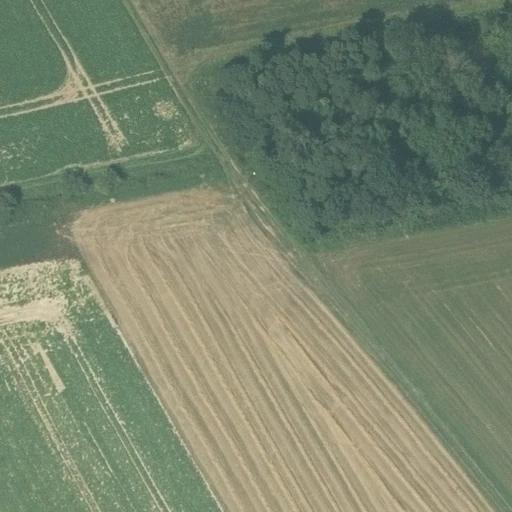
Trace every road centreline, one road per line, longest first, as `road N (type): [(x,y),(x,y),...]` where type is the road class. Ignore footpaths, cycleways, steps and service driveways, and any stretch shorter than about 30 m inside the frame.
road 1 (track): [(217,150),(505,511)]
road 2 (track): [(0,193),(217,150)]
road 3 (track): [(127,0),(217,150)]
